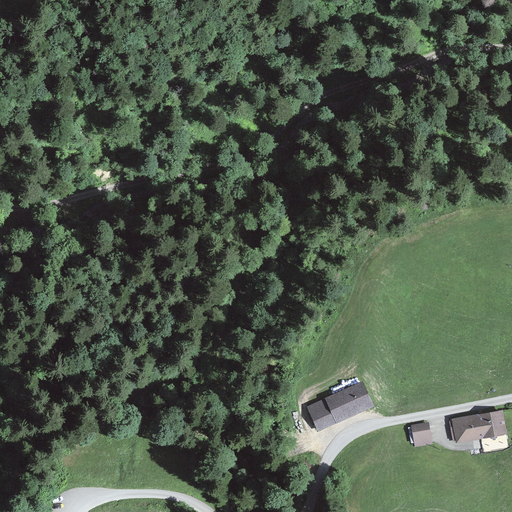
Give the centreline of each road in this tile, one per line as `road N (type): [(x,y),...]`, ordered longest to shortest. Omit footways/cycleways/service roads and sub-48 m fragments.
road 1 (track): [(511,49),(452,48),(330,91),(241,160),(55,205),(0,205)]
road 2 (residential): [(305,511),(342,438),(387,421),(511,398)]
road 3 (residential): [(77,511),(96,498),(136,493),(166,494),(206,511)]
